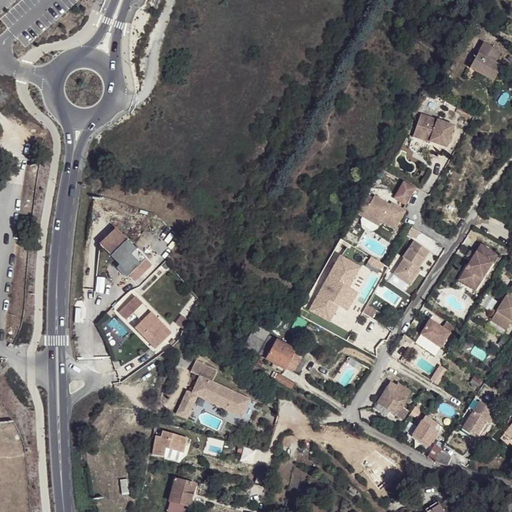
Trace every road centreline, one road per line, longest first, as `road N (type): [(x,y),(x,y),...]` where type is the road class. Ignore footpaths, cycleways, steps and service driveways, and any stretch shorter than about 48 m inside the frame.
road 1 (secondary): [(65,511),(56,365),(61,223)]
road 2 (residential): [(511,490),(422,460),(357,424),(352,411)]
